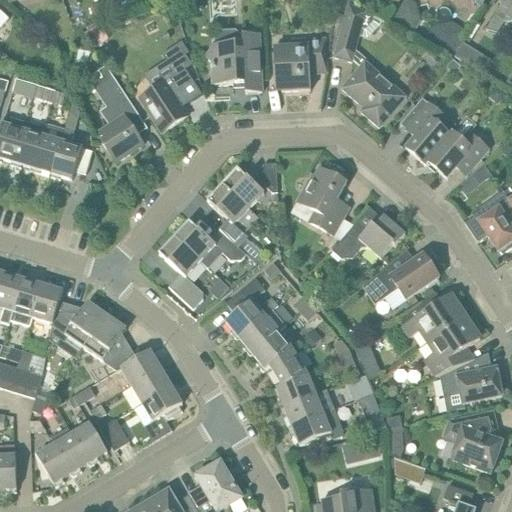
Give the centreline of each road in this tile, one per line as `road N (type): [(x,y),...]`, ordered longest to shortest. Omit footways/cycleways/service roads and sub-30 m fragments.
road 1 (residential): [(489,291),(441,218),(349,141),(329,135),(230,138),(216,146),(108,273)]
road 2 (residential): [(227,418),(177,335),(108,273)]
road 3 (residential): [(70,511),(227,418)]
